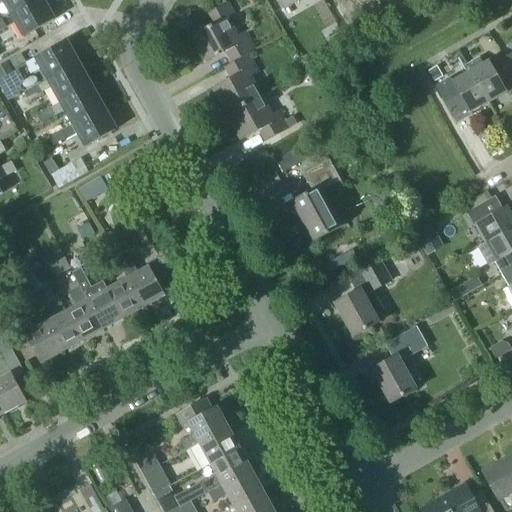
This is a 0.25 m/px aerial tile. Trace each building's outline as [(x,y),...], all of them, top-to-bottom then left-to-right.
[(36,0),(4,0),(12,14),(36,0)] [(54,20),(42,0),(36,0),(12,14),(25,36),(54,20)] [(280,0),(285,9),(300,0),(280,0)] [(225,52),(231,63),(249,54),(256,50),(245,31),(238,35),(228,17),(234,14),(228,3),(209,13),(215,24),(192,36),(207,62),(225,52)] [(65,41),(37,57),(43,68),(50,79),(78,63),(65,41)] [(21,54),(0,66),(0,82),(14,74),(12,71),(26,63),(21,54)] [(249,54),(231,63),(224,67),(231,78),(212,88),(227,115),(262,95),(252,77),(259,73),(249,54)] [(508,94),(511,91),(511,71),(506,62),(494,69),(490,61),(484,64),(480,58),(468,65),(471,71),(489,102),(507,92),(508,94)] [(17,80),(31,71),(26,63),(12,71),(14,74),(17,80)] [(50,79),(62,101),(90,85),(78,63),(50,79)] [(435,82),(443,77),(437,66),(429,71),(435,82)] [(471,71),(453,82),(457,90),(445,97),(459,122),(473,114),(471,112),(489,102),(471,71)] [(29,101),(44,93),(39,84),(24,92),(29,101)] [(103,107),(90,85),(62,101),(74,123),(103,107)] [(272,114),(262,95),(227,115),(241,141),(259,131),(266,142),(290,128),(280,109),(272,114)] [(37,115),(42,123),(56,115),(51,106),(37,115)] [(116,130),(103,107),(74,123),(87,146),(116,130)] [(49,137),(54,146),(68,137),(64,128),(49,137)] [(301,146),(277,160),(283,172),(308,158),(301,146)] [(338,229),(317,190),(339,178),(327,156),(302,170),(313,190),(293,201),(315,241),(338,229)] [(59,170),(52,175),(60,189),(89,173),(81,158),(59,170)] [(12,161),(0,167),(0,194),(2,193),(0,188),(0,179),(17,170),(12,161)] [(486,242),(511,227),(511,215),(507,206),(499,211),(492,198),(467,213),(475,226),(476,225),(486,242)] [(22,233),(14,219),(2,226),(10,240),(22,233)] [(444,246),(432,225),(415,235),(427,255),(444,246)] [(495,262),(502,274),(511,268),(511,227),(486,242),(478,247),(488,266),(495,262)] [(113,231),(105,235),(111,247),(119,242),(113,231)] [(97,254),(111,247),(105,235),(92,243),(97,254)] [(408,243),(401,247),(406,257),(413,253),(408,243)] [(118,260),(128,278),(144,307),(165,296),(155,278),(166,272),(158,257),(147,264),(149,267),(137,273),(127,255),(118,260)] [(57,277),(70,269),(64,258),(51,265),(57,277)] [(355,336),(379,323),(375,316),(384,311),(376,297),(368,302),(364,296),(391,280),(380,260),(349,278),(357,292),(336,303),(355,336)] [(124,319),(108,290),(103,281),(92,287),(82,268),(73,273),(80,287),(88,301),(103,330),(124,319)] [(511,268),(502,274),(509,287),(503,291),(511,306),(511,268)] [(144,307),(128,278),(108,290),(124,319),(144,307)] [(16,299),(29,291),(23,280),(10,287),(16,299)] [(455,301),(469,293),(464,284),(450,291),(455,301)] [(78,306),(67,312),(83,341),(103,330),(88,301),(80,287),(70,292),(78,306)] [(63,352),(83,341),(67,312),(57,318),(49,304),(39,309),(63,352)] [(42,364),(63,352),(39,309),(30,314),(38,328),(15,341),(27,362),(38,356),(42,364)] [(427,347),(416,327),(386,344),(394,358),(373,370),(392,403),(416,389),(401,362),(427,347)] [(3,333),(0,335),(0,353),(4,360),(0,362),(0,375),(1,378),(0,379),(0,405),(4,414),(27,402),(15,378),(25,373),(3,333)] [(508,343),(502,342),(490,348),(496,358),(511,350),(508,343)] [(186,452),(200,444),(229,428),(218,407),(212,410),(206,398),(177,414),(184,427),(189,424),(195,434),(181,442),(186,452)] [(200,444),(212,464),(240,448),(229,428),(200,444)] [(206,494),(208,493),(223,485),(251,469),(240,448),(212,464),(217,474),(200,483),(206,494)] [(511,455),(483,472),(499,500),(511,492),(511,455)] [(251,469),(223,485),(208,493),(213,503),(228,494),(234,505),(262,489),(251,469)] [(462,484),(423,506),(426,511),(493,511),(481,489),(469,496),(462,484)] [(268,511),(274,509),(262,489),(234,505),(237,511),(268,511)] [(106,511),(126,511),(131,510),(126,499),(106,510),(106,511)] [(196,511),(191,502),(180,508),(181,511),(196,511)]
